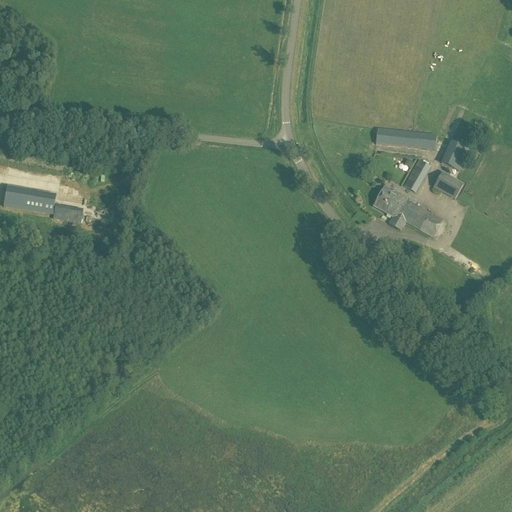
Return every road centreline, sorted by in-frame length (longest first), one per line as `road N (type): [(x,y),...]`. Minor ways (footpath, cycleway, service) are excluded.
road 1 (unclassified): [(511,380),(466,353),(336,221),(290,144)]
road 2 (unclassified): [(290,144),(0,116)]
road 3 (unclassified): [(290,144),(284,77),(296,0)]
